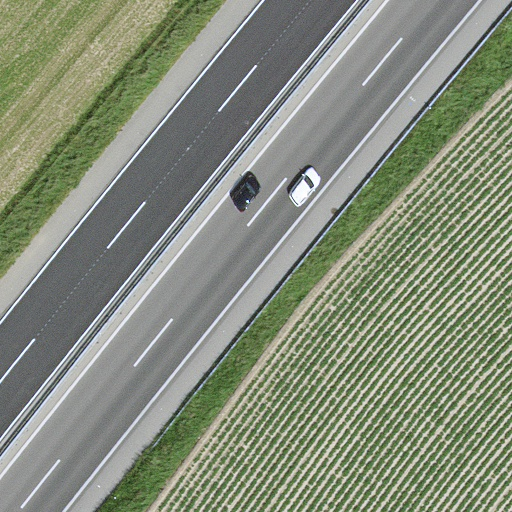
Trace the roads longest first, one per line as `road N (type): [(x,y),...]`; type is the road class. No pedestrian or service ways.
road 1 (motorway): [(17,511),(433,0)]
road 2 (motorway): [(309,0),(0,379)]
